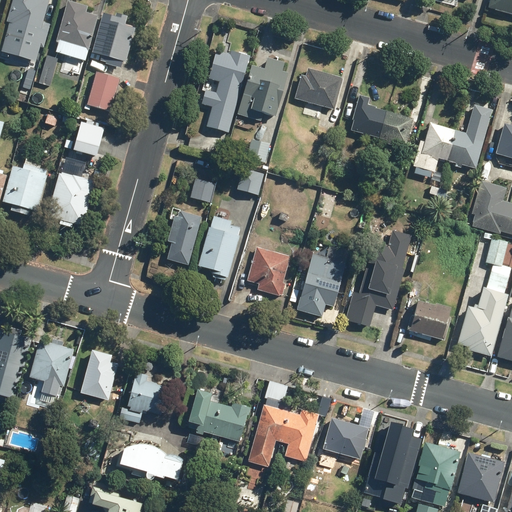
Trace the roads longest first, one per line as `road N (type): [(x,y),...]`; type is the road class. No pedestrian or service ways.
road 1 (tertiary): [(104,297),(511,413)]
road 2 (residential): [(104,297),(187,0)]
road 3 (residential): [(511,66),(276,0)]
